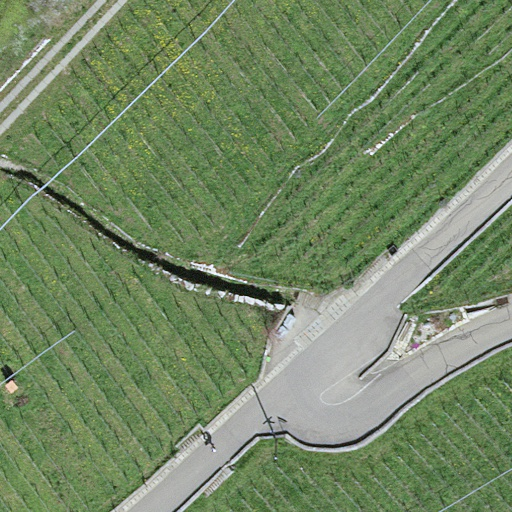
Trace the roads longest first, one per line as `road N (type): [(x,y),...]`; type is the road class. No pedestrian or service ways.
road 1 (unclassified): [(273,403),(511,175)]
road 2 (residential): [(511,326),(436,362),(346,424),(329,426),(273,403)]
road 3 (track): [(0,127),(126,0)]
road 4 (unclassified): [(138,511),(273,403)]
